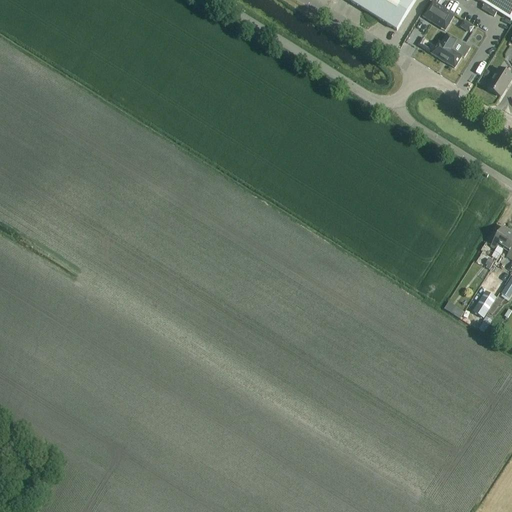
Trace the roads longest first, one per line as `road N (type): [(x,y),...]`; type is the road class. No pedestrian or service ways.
road 1 (unclassified): [(392,101),(375,100),(215,0)]
road 2 (residential): [(511,186),(407,120),(392,101)]
road 3 (residential): [(418,78),(310,1)]
